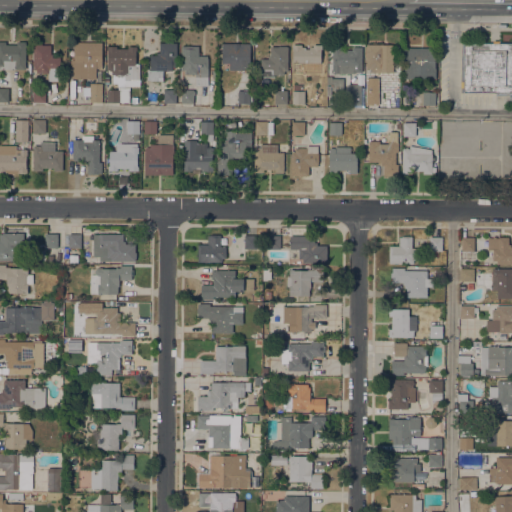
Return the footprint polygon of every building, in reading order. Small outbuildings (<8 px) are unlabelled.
[(493,43),(493,40),(499,40),(499,43),(511,43),(511,92),(463,92),(463,87),(461,87),(461,81),(463,81),(463,42),(493,43)] [(25,68),(16,68),(16,69),(0,68),(0,41),(6,41),(6,44),(17,44),(17,41),(26,41),(25,68)] [(102,42),(102,68),(96,68),(96,78),(71,78),(71,59),(74,59),(74,41),(102,42)] [(163,81),(150,81),(150,80),(147,80),(147,69),(150,69),(150,54),(156,54),(156,52),(160,52),(160,42),(177,42),(177,66),(175,66),(175,68),(172,68),(172,70),(163,70),(163,81)] [(51,53),(53,53),(53,57),(61,57),(61,80),(48,80),(48,73),(37,72),(37,69),(33,69),(33,48),(34,48),(34,43),(42,43),(42,44),(51,44),(51,53)] [(250,68),(243,68),(243,70),(230,70),(230,63),(222,62),(222,43),(250,43),(250,68)] [(300,67),(292,67),(292,61),(293,61),(293,47),(292,47),(292,44),(302,44),(302,46),(313,46),(313,44),(322,44),(322,49),(321,49),(321,63),(300,63),(300,67)] [(393,72),(370,72),(370,68),(366,68),(366,44),(393,44),(393,72)] [(107,102),(107,89),(117,89),(117,83),(113,83),(113,74),(111,74),(111,72),(108,72),(108,70),(109,70),(109,69),(107,69),(107,63),(108,63),(108,49),(107,49),(107,45),(117,46),(117,48),(128,48),(128,46),(137,46),(136,50),(135,63),(140,63),(139,79),(140,79),(140,86),(130,86),(129,96),(134,96),(134,94),(136,94),(136,96),(137,96),(137,102),(107,102)] [(181,45),(199,45),(199,55),(207,55),(207,58),(208,58),(208,85),(195,85),(195,73),(185,73),(185,69),(181,69),(181,45)] [(288,73),(284,73),(284,74),(274,74),(274,77),(261,77),(261,69),(260,69),(261,58),(268,58),(268,56),(270,56),(270,46),(278,46),(278,45),(286,45),(286,46),(288,46),(288,73)] [(332,46),(341,46),(341,50),(352,50),(352,47),(362,47),(362,72),(359,72),(359,73),(357,73),(357,72),(354,72),(354,73),(332,73),(332,46)] [(404,77),(404,66),(407,66),(407,47),(435,48),(435,67),(436,67),(436,78),(404,77)] [(102,101),(90,101),(90,83),(103,83),(102,101)] [(292,103),(292,90),(293,90),(293,84),(302,84),(302,90),(305,90),(305,103),(292,103)] [(361,104),(349,104),(349,84),(361,84),(361,104)] [(33,101),(33,87),(46,87),(46,102),(33,101)] [(8,101),(0,101),(0,88),(8,88),(8,101)] [(164,89),(176,89),(176,102),(164,102),(164,89)] [(181,89),(194,89),(193,103),(181,103),(181,89)] [(238,90),(250,90),(250,102),(238,102),(238,90)] [(287,103),(275,103),(275,90),(287,90),(287,103)] [(378,104),(366,104),(366,91),(379,91),(378,104)] [(435,104),(422,104),(423,91),(435,91),(435,104)] [(15,119),(30,119),(30,123),(28,123),(28,141),(15,141),(15,119)] [(45,119),(45,133),(33,133),(33,119),(45,119)] [(139,133),(127,133),(127,120),(139,120),(139,133)] [(144,120),(156,120),(156,133),(144,133),(144,120)] [(213,121),(213,141),(205,140),(205,133),(200,133),(201,121),(213,121)] [(230,162),(230,174),(217,174),(217,162),(220,162),(220,156),(221,156),(221,144),(220,144),(220,140),(226,140),(226,130),(244,130),(244,121),(251,121),(251,146),(247,146),(247,144),(246,144),(246,148),(248,148),(248,155),(246,155),(246,162),(230,162)] [(255,121),(267,121),(267,122),(273,122),(273,133),(267,133),(267,134),(255,134),(255,121)] [(304,134),(292,134),(292,121),(304,121),(304,134)] [(329,122),(341,122),(341,134),(329,134),(329,122)] [(415,135),(403,136),(403,122),(415,122),(415,135)] [(398,176),(384,176),(384,165),(381,165),(381,163),(378,163),(378,161),(369,161),(369,140),(370,140),(370,135),(379,135),(379,140),(380,140),(380,143),(388,143),(388,140),(386,140),(386,133),(389,133),(389,131),(397,131),(397,142),(398,142),(398,151),(396,151),(395,164),(398,164),(398,176)] [(145,174),(145,147),(150,147),(150,135),(158,136),(158,134),(173,134),(172,144),(174,144),(174,153),(173,153),(173,174),(145,174)] [(99,162),(102,162),(102,173),(87,173),(88,161),(81,161),(81,159),(80,159),(80,160),(74,160),(74,159),(72,159),(73,139),(82,139),(82,135),(93,135),(93,139),(100,139),(99,162)] [(196,140),(196,143),(207,143),(207,147),(213,147),(213,154),(212,154),(212,166),(213,166),(213,170),(211,170),(211,171),(203,171),(203,168),(192,168),(192,170),(183,170),(183,166),(184,166),(184,152),(184,140),(196,140)] [(33,145),(40,145),(40,141),(55,141),(55,150),(63,150),(63,170),(54,170),(54,167),(43,167),(43,170),(33,170),(33,145)] [(116,143),(137,143),(137,147),(138,147),(138,153),(137,153),(137,166),(138,166),(138,170),(129,170),(129,168),(117,168),(117,170),(108,170),(108,165),(109,166),(109,150),(116,150),(116,143)] [(254,147),(260,147),(260,143),(278,144),(277,152),(284,152),(284,172),(275,172),(275,169),(264,169),(264,172),(254,172),(254,147)] [(0,172),(0,145),(16,145),(16,149),(27,149),(27,155),(26,155),(26,168),(27,168),(27,172),(0,172)] [(291,151),(295,151),(295,147),(306,147),(306,145),(318,145),(318,153),(318,163),(317,163),(317,166),(309,166),(309,175),(291,175),(291,151)] [(424,153),(432,153),(432,173),(423,173),(423,170),(412,170),(412,173),(402,173),(402,148),(405,148),(405,147),(408,147),(408,148),(410,148),(410,145),(424,148),(424,153)] [(329,147),(335,147),(335,146),(351,146),(351,153),(357,153),(357,173),(350,173),(350,169),(337,169),(337,173),(329,173),(329,147)] [(23,259),(14,259),(14,260),(0,260),(0,234),(3,234),(3,233),(24,233),(23,259)] [(58,233),(58,247),(45,247),(45,233),(58,233)] [(81,233),(81,247),(69,247),(69,233),(81,233)] [(123,238),(125,238),(125,240),(126,240),(126,243),(135,243),(135,252),(137,252),(136,258),(135,258),(135,261),(99,260),(99,256),(93,255),(93,233),(123,234),(123,238)] [(257,246),(244,246),(244,235),(257,234),(257,246)] [(198,261),(198,244),(208,244),(208,235),(220,235),(220,246),(226,246),(226,258),(222,258),(222,261),(198,261)] [(280,248),(268,248),(268,235),(280,235),(280,248)] [(327,245),(327,262),(303,262),(303,258),(299,258),(299,249),(290,249),(290,235),(315,235),(315,242),(317,242),(317,245),(327,245)] [(412,247),(418,247),(417,260),(413,260),(413,263),(389,263),(389,245),(399,245),(399,237),(402,237),(402,236),(412,236),(412,247)] [(442,250),(429,250),(430,236),(442,236),(442,250)] [(511,264),(496,264),(497,260),(492,260),(493,249),(488,249),(488,237),(493,237),(493,236),(496,236),(496,237),(498,237),(498,236),(509,237),(509,244),(511,244),(511,246),(511,264)] [(462,237),(474,237),(474,251),(462,251),(462,237)] [(0,264),(6,264),(6,267),(28,267),(28,274),(33,274),(33,284),(28,284),(28,292),(8,292),(8,285),(6,285),(6,279),(0,279),(0,264)] [(90,293),(90,268),(96,268),(98,267),(101,267),(101,268),(117,268),(117,267),(120,267),(120,265),(131,265),(131,269),(133,269),(133,275),(131,275),(131,279),(119,279),(119,286),(118,286),(118,293),(90,293)] [(271,280),(263,280),(263,267),(271,267),(271,280)] [(323,267),(323,281),(311,281),(311,287),(309,287),(309,295),(293,295),(293,296),(289,296),(289,286),(286,286),(287,276),(289,276),(289,269),(293,269),(307,270),(307,269),(311,269),(311,267),(323,267)] [(427,270),(427,274),(432,274),(432,286),(427,286),(427,297),(406,297),(406,287),(404,287),(404,284),(403,284),(403,282),(392,282),(392,277),(391,277),(391,271),(392,271),(392,267),(404,267),(404,270),(427,270)] [(474,268),(474,281),(460,281),(460,268),(474,268)] [(511,268),(511,297),(497,297),(497,290),(491,290),(491,275),(492,275),(492,273),(492,271),(492,268),(511,268)] [(235,269),(235,278),(254,278),(253,291),(235,291),(235,296),(213,296),(213,298),(201,298),(201,284),(213,284),(213,279),(211,279),(211,270),(215,270),(215,269),(235,269)] [(41,333),(27,333),(27,331),(9,331),(9,332),(3,332),(3,334),(0,334),(0,320),(5,320),(5,307),(41,307),(41,302),(43,302),(43,301),(51,301),(51,302),(54,302),(54,319),(41,319),(41,333)] [(243,306),(243,323),(233,323),(233,332),(212,332),(212,323),(210,323),(210,320),(208,319),(209,317),(198,317),(198,312),(196,312),(196,308),(198,308),(198,303),(210,303),(210,305),(243,306)] [(326,304),(326,317),(311,317),(311,321),(315,321),(315,328),(311,328),(311,331),(289,331),(289,320),(282,320),(282,306),(291,306),(291,304),(301,304),(301,306),(303,306),(303,305),(313,305),(313,304),(326,304)] [(474,305),(474,307),(477,307),(477,312),(474,312),(474,318),(460,318),(460,305),(474,305)] [(492,319),(492,309),(496,309),(496,305),(511,305),(511,323),(511,331),(508,331),(508,332),(498,332),(498,331),(486,331),(486,319),(492,319)] [(117,306),(117,312),(120,312),(120,322),(135,321),(135,335),(122,335),(122,333),(85,333),(84,317),(97,317),(97,307),(117,306)] [(388,336),(388,328),(392,328),(392,316),(389,316),(389,308),(409,308),(409,315),(416,315),(416,331),(413,331),(413,337),(388,336)] [(443,325),(442,337),(429,337),(429,324),(443,325)] [(43,367),(34,367),(34,368),(7,368),(7,359),(5,359),(5,353),(0,353),(0,338),(5,338),(5,341),(32,341),(32,340),(42,340),(42,342),(43,342),(43,367)] [(120,341),(120,339),(132,339),(132,344),(133,344),(133,349),(132,349),(132,354),(121,354),(121,357),(119,357),(119,359),(117,359),(117,368),(112,368),(112,374),(97,374),(97,362),(87,362),(87,341),(120,341)] [(311,343),(311,341),(323,341),(323,346),(324,346),(324,350),(323,350),(323,355),(312,355),(312,358),(311,358),(311,361),(309,361),(309,370),(288,370),(288,363),(281,363),(281,349),(288,349),(288,343),(311,343)] [(404,356),(394,356),(394,342),(407,342),(407,345),(426,345),(426,354),(427,354),(427,366),(426,366),(426,372),(404,372),(404,374),(392,374),(392,360),(404,360),(404,356)] [(225,346),(225,344),(227,344),(227,346),(233,346),(233,345),(245,345),(245,356),(246,356),(246,374),(233,374),(233,371),(214,371),(214,373),(200,373),(200,359),(215,360),(215,346),(225,346)] [(488,346),(488,345),(498,345),(498,347),(511,346),(511,375),(499,375),(484,375),(484,374),(480,374),(480,346),(488,346)] [(473,362),(473,376),(460,375),(460,362),(458,362),(458,355),(470,355),(470,362),(473,362)] [(86,374),(74,374),(74,366),(79,366),(79,365),(82,365),(83,366),(86,366),(86,374)] [(415,401),(408,401),(408,408),(388,408),(388,399),(391,399),(391,388),(388,388),(388,378),(413,379),(413,382),(414,382),(414,384),(413,384),(413,387),(415,387),(415,401)] [(45,387),(45,407),(24,407),(24,406),(10,406),(10,408),(0,408),(0,392),(2,392),(2,388),(4,388),(4,379),(25,379),(25,387),(45,387)] [(442,379),(442,399),(432,399),(432,392),(428,392),(429,379),(442,379)] [(511,412),(495,412),(495,409),(492,409),(492,414),(485,414),(485,407),(491,407),(492,398),(489,398),(489,386),(497,386),(497,380),(511,380),(511,412)] [(91,381),(103,381),(103,382),(119,382),(119,396),(134,396),(134,409),(121,409),(121,408),(115,408),(115,407),(91,407),(91,400),(91,381)] [(250,382),(250,390),(244,390),(244,396),(238,396),(238,401),(231,401),(231,408),(227,408),(227,409),(221,409),(221,407),(213,407),(213,410),(197,410),(197,396),(210,396),(210,389),(211,389),(211,381),(250,382)] [(285,408),(285,394),(288,394),(288,382),(294,382),(294,384),(310,383),(310,392),(311,392),(311,398),(325,398),(325,411),(312,411),(312,409),(305,409),(305,408),(285,408)] [(473,414),(460,414),(460,412),(459,412),(459,400),(457,400),(457,393),(467,393),(467,399),(473,399),(473,414)] [(26,439),(26,449),(5,448),(5,433),(2,433),(2,427),(0,427),(0,412),(3,412),(3,422),(29,423),(32,430),(32,439),(26,439)] [(135,414),(135,428),(122,428),(122,434),(119,434),(119,450),(97,449),(97,438),(100,438),(100,423),(117,423),(117,422),(121,423),(121,413),(135,414)] [(197,414),(231,415),(231,417),(233,417),(233,415),(240,415),(240,436),(248,436),(248,447),(208,447),(208,428),(197,428),(197,414)] [(325,416),(325,423),(324,423),(324,429),(312,429),(312,437),(309,437),(308,447),(291,447),(291,450),(285,450),(285,451),(277,451),(277,449),(272,449),(272,441),(278,440),(280,440),(281,416),(291,416),(291,421),(311,422),(311,415),(325,416)] [(388,438),(388,419),(410,419),(410,417),(420,417),(420,437),(441,437),(441,448),(416,448),(416,444),(392,444),(392,438),(388,438)] [(511,445),(489,445),(489,420),(511,420),(511,445)] [(473,449),(472,449),(472,452),(460,452),(460,449),(459,449),(459,437),(473,437),(473,449)] [(32,489),(6,488),(6,489),(0,489),(0,475),(4,475),(5,470),(2,470),(2,467),(0,467),(0,453),(33,454),(33,460),(32,489)] [(102,459),(116,459),(116,456),(120,456),(120,454),(134,454),(134,468),(121,468),(121,471),(118,471),(117,490),(101,489),(101,487),(102,459)] [(199,487),(199,473),(210,473),(210,455),(237,455),(237,454),(245,454),(245,470),(258,470),(258,487),(199,487)] [(442,454),(441,466),(428,466),(428,454),(442,454)] [(289,460),(288,460),(288,457),(289,457),(289,455),(308,456),(308,461),(312,461),(312,474),(323,474),(323,488),(310,487),(310,481),(289,481),(289,460)] [(511,457),(511,483),(496,483),(496,481),(489,481),(489,467),(496,467),(496,457),(511,457)] [(416,458),(416,463),(420,463),(420,472),(414,472),(414,481),(391,481),(391,458),(416,458)] [(60,492),(47,492),(47,467),(60,467),(60,492)] [(476,476),(477,488),(459,489),(459,477),(476,476)] [(1,511),(1,507),(0,507),(0,492),(3,493),(2,503),(23,503),(23,511),(1,511)] [(212,492),(212,499),(233,499),(233,511),(210,511),(210,506),(198,506),(198,492),(212,492)] [(416,494),(416,499),(421,499),(421,511),(393,511),(393,509),(389,509),(390,493),(416,494)] [(87,511),(87,504),(120,504),(120,494),(133,494),(133,508),(121,508),(121,511),(87,511)] [(275,511),(276,499),(284,499),(284,495),(309,495),(309,511),(320,511),(275,511)] [(495,511),(495,496),(511,495),(511,511),(495,511)] [(233,511),(233,499),(243,499),(243,511),(233,511)]
